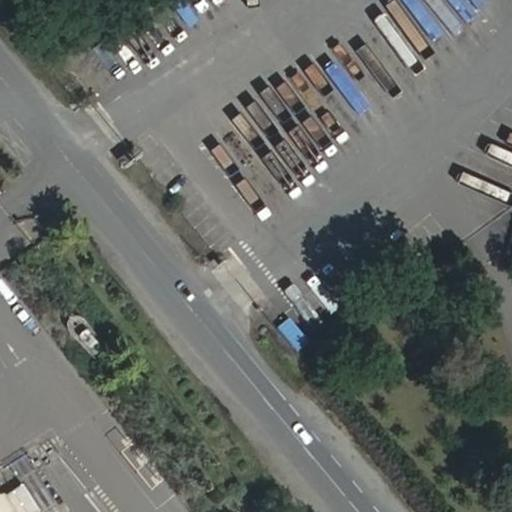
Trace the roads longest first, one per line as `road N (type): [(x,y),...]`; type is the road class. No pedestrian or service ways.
road 1 (secondary): [(0,70),(360,511)]
road 2 (unknown): [(211,57),(54,137),(0,194)]
road 3 (unknown): [(305,206),(307,179),(286,126),(211,57)]
road 4 (unknown): [(411,138),(511,287)]
road 5 (unknown): [(0,388),(92,444),(129,495)]
road 6 (unknown): [(196,311),(305,206)]
road 7 (unknown): [(511,58),(496,84),(411,138)]
road 8 (unknown): [(411,138),(305,206)]
